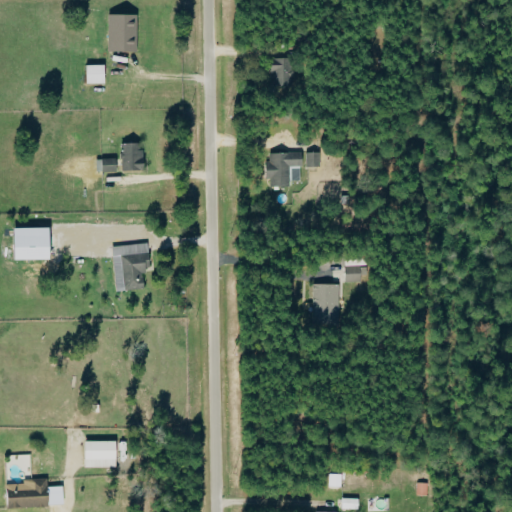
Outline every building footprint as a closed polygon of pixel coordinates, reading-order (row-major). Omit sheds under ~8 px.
[(135,14),(106,14),(106,51),(134,51),(135,14)] [(268,58),(268,85),(291,84),(291,58),(268,58)] [(101,65),(83,65),(83,84),(101,84),(101,65)] [(141,171),(140,144),(119,144),(120,171),(141,171)] [(268,187),(288,186),(288,181),(300,181),(299,153),(267,153),(267,163),(262,163),(263,179),(268,179),(268,187)] [(318,153),(304,153),(305,167),(319,167),(318,153)] [(114,159),(94,159),(94,172),(114,172),(114,159)] [(110,246),(113,291),(141,290),(140,271),(148,271),(146,244),(110,246)] [(311,284),(310,324),(336,324),(337,285),(311,284)] [(113,441),(81,441),(81,467),(112,468),(113,441)] [(45,480),(29,479),(28,488),(4,487),(3,507),(45,508),(45,480)] [(427,484),(416,483),(416,496),(426,496),(427,484)] [(356,510),(356,500),(340,499),(340,509),(356,510)]
